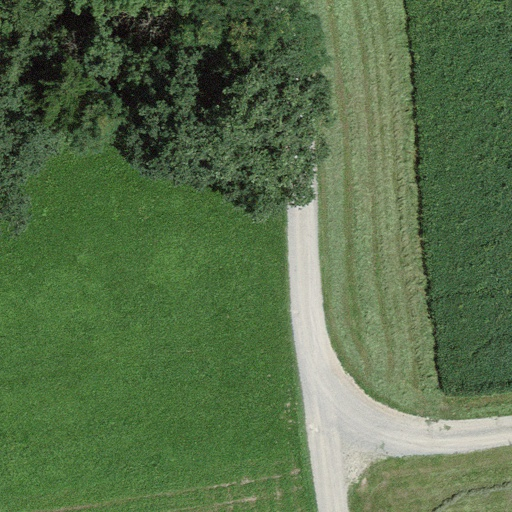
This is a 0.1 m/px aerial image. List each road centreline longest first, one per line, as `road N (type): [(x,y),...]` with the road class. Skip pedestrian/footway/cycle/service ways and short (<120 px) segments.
road 1 (track): [(279,0),(297,110),(334,511)]
road 2 (track): [(323,448),(511,425)]
